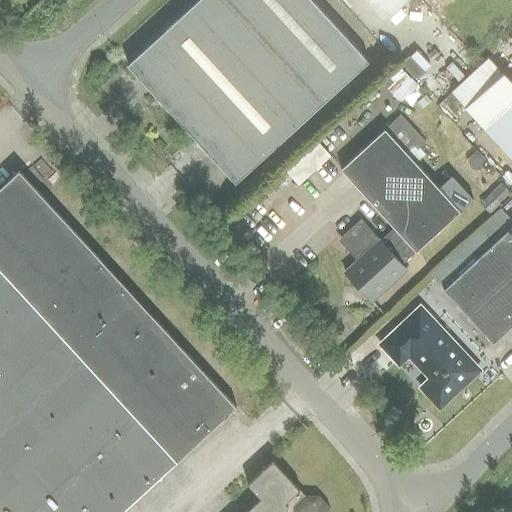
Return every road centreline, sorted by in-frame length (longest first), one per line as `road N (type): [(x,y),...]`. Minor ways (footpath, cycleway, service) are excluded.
road 1 (residential): [(418,511),(23,80)]
road 2 (residential): [(23,80),(113,0)]
